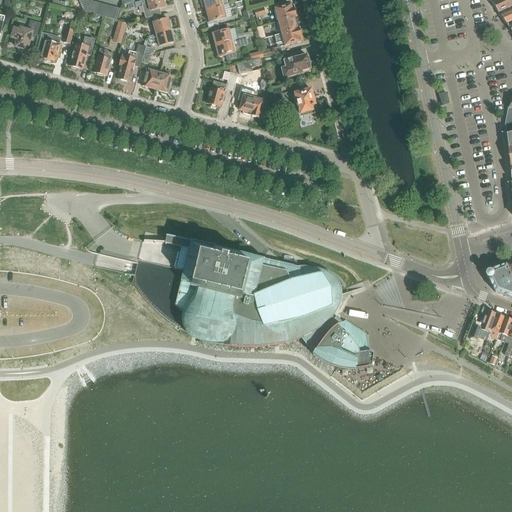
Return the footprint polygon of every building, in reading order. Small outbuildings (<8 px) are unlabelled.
[(80,0),(79,0),(84,12),(92,2),(91,0),(80,0)] [(146,19),(161,15),(160,9),(165,8),(163,0),(146,0),(147,0),(141,2),(135,3),(136,7),(142,6),(146,19)] [(203,0),(206,11),(223,7),(221,0),(203,0)] [(499,14),(511,6),(511,0),(498,0),(492,3),(499,14)] [(84,12),(95,15),(98,4),(92,2),(84,12)] [(95,15),(101,17),(104,5),(98,4),(95,15)] [(223,7),(206,11),(210,23),(226,19),(224,11),(236,8),(235,4),(229,5),(223,7)] [(101,17),(106,18),(109,7),(104,5),(101,17)] [(276,10),(279,22),(296,17),(293,5),(276,10)] [(106,18),(112,20),(115,8),(109,7),(106,18)] [(115,8),(112,20),(118,21),(121,10),(115,8)] [(264,8),(254,11),(256,18),(266,15),(264,8)] [(511,9),(500,15),(507,26),(511,24),(511,9)] [(251,10),(243,12),(245,20),(253,18),(251,10)] [(279,22),(282,34),(300,30),(296,17),(279,22)] [(156,35),(171,31),(168,19),(160,22),(154,23),(153,23),(156,35)] [(12,38),(18,40),(16,48),(18,48),(18,50),(20,52),(22,52),(24,52),(25,50),(27,51),(32,35),(38,37),(41,24),(30,21),(28,31),(21,29),(20,31),(15,30),(12,38)] [(122,44),(127,25),(119,23),(113,42),(122,44)] [(237,36),(235,28),(229,30),(228,26),(219,29),(220,32),(213,34),(213,36),(212,37),(213,40),(214,41),(216,46),(245,38),(258,34),(256,27),(251,29),(252,32),(237,36)] [(67,29),(63,43),(70,45),(74,31),(67,29)] [(285,43),(286,46),(303,42),(300,30),(282,34),(275,36),(278,45),(285,43)] [(87,31),(84,37),(93,40),(95,34),(87,31)] [(158,41),(159,47),(175,43),(174,42),(176,42),(177,40),(176,36),(175,35),(173,36),(171,31),(156,35),(149,37),(148,41),(153,42),(158,41)] [(42,34),(39,49),(44,50),(41,59),(54,63),(55,60),(57,60),(61,47),(60,47),(62,39),(42,34)] [(219,57),(219,58),(227,56),(228,60),(237,58),(234,47),(247,44),(245,38),(216,46),(217,51),(216,53),(217,56),(219,57)] [(85,60),(86,60),(87,55),(92,56),(96,42),(86,39),(84,46),(76,44),(70,67),(72,67),(72,69),(77,70),(77,69),(82,70),(85,60)] [(121,69),(118,80),(119,80),(120,82),(124,83),(125,82),(130,83),(134,67),(140,68),(142,63),(144,56),(146,48),(138,45),(136,54),(130,52),(128,58),(122,56),(119,68),(121,69)] [(281,47),(263,51),(264,57),(283,53),(281,47)] [(146,48),(144,56),(151,54),(154,54),(153,50),(146,48)] [(165,58),(164,62),(169,63),(170,58),(179,56),(178,49),(167,51),(165,58)] [(100,51),(94,73),(97,74),(97,75),(103,77),(103,76),(106,77),(112,54),(100,51)] [(263,51),(250,55),(252,61),(264,57),(263,51)] [(144,56),(142,63),(149,65),(151,54),(144,56)] [(310,69),(309,66),(310,66),(308,59),(307,59),(307,57),(298,59),(297,56),(283,60),(286,69),(283,70),(285,78),(291,77),(300,75),(300,74),(302,74),(301,71),(310,69)] [(238,66),(240,75),(252,72),(251,69),(262,66),(260,59),(238,66)] [(155,90),(160,74),(148,70),(146,78),(144,78),(142,87),(155,90)] [(160,74),(155,90),(169,94),(171,85),(170,85),(172,77),(160,74)] [(217,107),(221,108),(226,91),(233,93),(238,76),(230,74),(227,86),(214,82),(212,89),(207,105),(211,106),(210,107),(217,109),(217,107)] [(282,95),(282,94),(281,88),(269,91),(271,98),(282,95)] [(256,99),(258,93),(241,89),(238,101),(242,102),(240,111),(243,112),(243,114),(251,116),(256,99)] [(295,94),(295,95),(293,96),(296,106),(298,106),(301,115),(313,111),(312,107),(314,106),(316,105),(311,90),(295,94)] [(446,93),(440,95),(442,106),(449,104),(446,93)] [(251,116),(264,120),(268,103),(256,99),(251,116)] [(135,276),(133,283),(140,293),(147,301),(155,309),(163,316),(171,323),(180,328),(187,332),(197,337),(208,341),(221,344),(231,346),(242,347),(253,348),(264,347),(275,345),(285,343),(296,340),(302,338),(314,355),(314,356),(315,357),(320,360),(326,363),(331,366),(334,367),(340,369),(346,370),(353,370),(358,370),(364,369),(369,367),(372,366),(373,360),(374,354),(369,351),(366,337),(363,335),(345,322),(347,321),(343,322),(340,324),(335,327),(333,324),(331,321),(334,319),(332,316),(336,312),(337,310),(339,305),(340,302),(341,298),(341,295),(341,292),(340,289),(340,287),(340,286),(338,284),(336,281),(334,278),(331,276),(326,273),(321,271),(316,269),(308,268),(306,268),(300,268),(299,268),(282,264),(277,270),(266,260),(262,259),(247,256),(170,237),(165,236),(164,237),(167,237),(166,243),(143,241),(137,264),(138,264),(135,276)] [(486,273),(486,275),(486,277),(486,278),(488,279),(495,293),(511,299),(511,278),(506,265),(491,272),(489,272),(487,272),(486,273)] [(487,341),(489,337),(497,314),(487,311),(477,337),(487,341)] [(489,337),(496,340),(505,317),(497,314),(489,337)] [(496,340),(505,343),(511,324),(511,320),(505,317),(496,340)]
